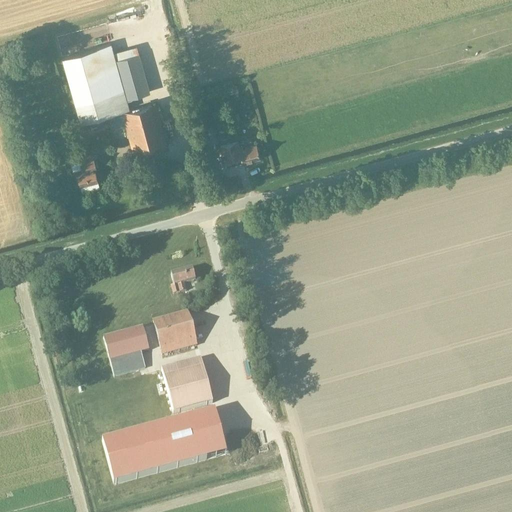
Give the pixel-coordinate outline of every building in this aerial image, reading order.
[(81,123),(129,109),(126,99),(150,93),(139,54),(115,60),(111,44),(62,57),(81,123)] [(212,91),(215,98),(223,95),(220,88),(212,91)] [(155,104),(122,113),(132,151),(166,142),(155,104)] [(212,127),(207,128),(209,138),(215,136),(212,127)] [(243,163),(239,149),(237,140),(220,145),(222,154),(226,167),(243,163)] [(239,149),(243,163),(260,158),(256,145),(239,149)] [(80,187),(98,183),(94,169),(96,168),(93,156),(79,159),(82,171),(77,172),(80,187)] [(185,292),(183,284),(194,281),(191,270),(170,275),(173,286),(170,287),(173,295),(185,292)] [(186,312),(152,321),(161,356),(196,346),(186,312)] [(131,331),(102,339),(113,378),(145,370),(140,354),(148,352),(142,328),(131,331)] [(200,360),(161,371),(173,415),(212,404),(200,360)] [(221,381),(226,399),(233,397),(228,379),(221,381)] [(207,461),(195,418),(104,443),(116,486),(207,461)]
